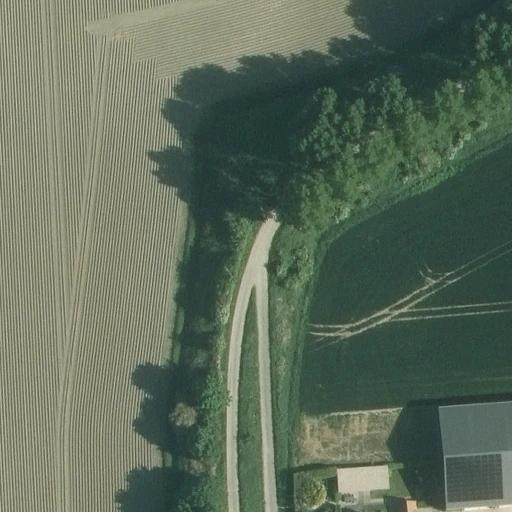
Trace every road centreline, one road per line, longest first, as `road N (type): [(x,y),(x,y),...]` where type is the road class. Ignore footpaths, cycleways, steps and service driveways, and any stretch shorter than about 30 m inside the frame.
road 1 (unclassified): [(256,256),(294,197),(337,162),(511,68)]
road 2 (unclassified): [(234,511),(232,351),(256,256)]
road 3 (unclassified): [(256,256),(271,511)]
